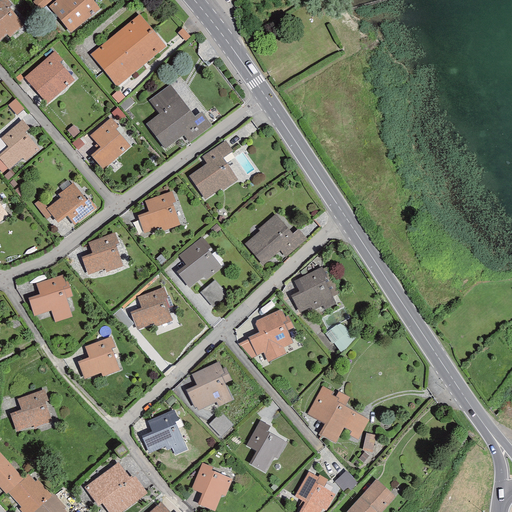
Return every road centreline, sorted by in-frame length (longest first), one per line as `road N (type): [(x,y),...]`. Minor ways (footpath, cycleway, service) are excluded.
road 1 (primary): [(490,435),(345,220)]
road 2 (residential): [(114,430),(61,371),(0,280)]
road 3 (residential): [(116,209),(263,99)]
road 4 (residential): [(0,70),(116,209)]
road 5 (residential): [(223,331),(345,220)]
road 6 (residential): [(223,331),(321,448)]
road 7 (residential): [(114,430),(223,331)]
road 8 (primary): [(345,220),(263,99)]
road 9 (residential): [(0,280),(60,251),(116,209)]
